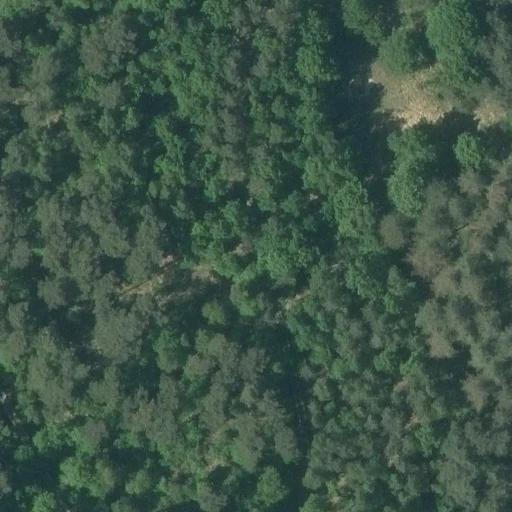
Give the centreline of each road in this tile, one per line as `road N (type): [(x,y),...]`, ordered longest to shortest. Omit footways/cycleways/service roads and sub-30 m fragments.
road 1 (unknown): [(282,0),(257,53),(253,179),(306,416),(311,465),(297,511)]
road 2 (track): [(83,511),(0,348)]
